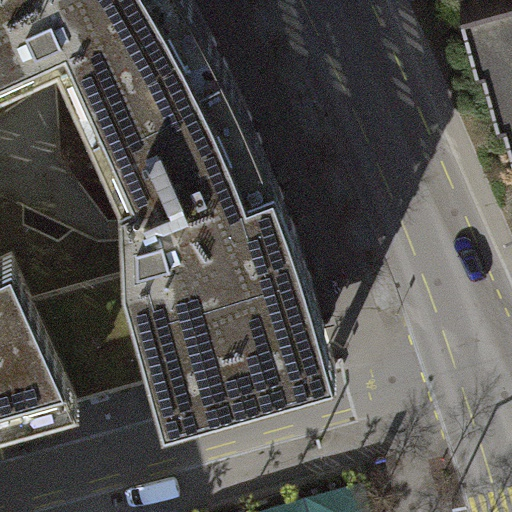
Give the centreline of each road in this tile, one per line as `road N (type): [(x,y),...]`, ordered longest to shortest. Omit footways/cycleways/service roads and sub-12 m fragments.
road 1 (residential): [(490,354),(0,487)]
road 2 (tertiary): [(490,354),(403,133),(339,0)]
